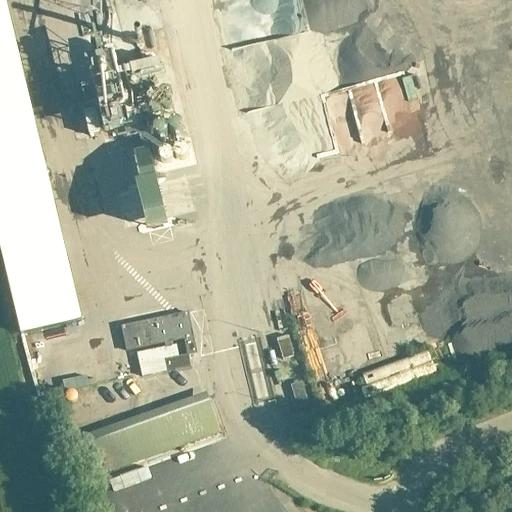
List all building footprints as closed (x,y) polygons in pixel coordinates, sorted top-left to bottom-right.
[(364,14),(363,3),(340,5),(340,16),(364,14)] [(95,111),(84,113),(89,137),(100,134),(95,111)] [(362,112),(339,113),(340,126),(363,124),(362,112)] [(351,138),(350,151),(369,152),(370,140),(351,138)] [(0,173),(0,213),(51,202),(42,164),(0,173)] [(342,166),(286,177),(291,205),(303,203),(306,216),(314,214),(312,206),(317,205),(314,187),(325,184),(327,192),(321,193),(324,210),(342,206),(337,182),(345,181),(342,166)] [(134,179),(136,190),(151,188),(149,177),(134,179)] [(33,253),(80,244),(78,232),(31,241),(33,253)] [(34,266),(38,275),(58,266),(54,257),(34,266)] [(47,309),(82,299),(73,264),(37,274),(47,309)] [(66,376),(116,366),(110,338),(99,340),(91,302),(53,310),(66,376)] [(163,354),(136,360),(140,382),(168,376),(165,365),(178,362),(175,351),(168,353),(167,349),(183,346),(185,357),(196,355),(188,317),(121,331),(127,358),(162,350),(163,354)] [(276,340),(283,363),(294,360),(287,337),(276,340)] [(434,354),(363,372),(368,394),(440,376),(434,354)] [(261,402),(273,401),(269,372),(257,374),(261,402)] [(290,387),(297,410),(309,407),(302,384),(290,387)] [(206,393),(187,400),(202,442),(221,435),(206,393)] [(196,459),(200,468),(228,456),(223,446),(196,459)] [(148,511),(135,471),(118,477),(129,511),(148,511)]
